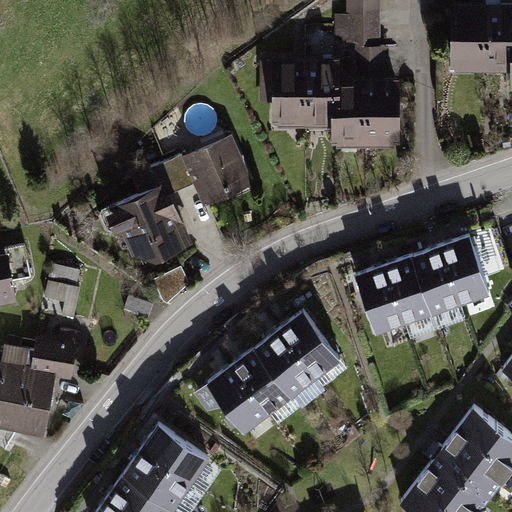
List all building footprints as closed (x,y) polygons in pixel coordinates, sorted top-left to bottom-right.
[(356,45),(357,84),(389,83),(389,51),(381,51),(381,2),(347,2),(347,18),(337,18),(337,46),(356,45)] [(483,78),(511,77),(511,6),(490,7),(482,7),(483,78)] [(483,78),(482,7),(455,8),(450,8),(451,79),(483,78)] [(337,130),(336,83),(336,57),(305,58),(306,131),(337,130)] [(306,131),(305,58),(270,59),(272,132),(306,131)] [(370,152),(370,84),(357,84),(336,83),(337,130),(336,152),(370,152)] [(370,152),(399,153),(399,83),(389,83),(370,84),(370,152)] [(234,135),(168,165),(181,195),(194,190),(207,216),(260,192),(234,135)] [(168,165),(147,175),(154,189),(102,213),(113,239),(121,236),(137,272),(192,247),(171,200),(181,195),(168,165)] [(491,299),(471,239),(441,249),(462,309),(491,299)] [(462,309),(441,249),(412,258),(433,319),(462,309)] [(0,304),(15,302),(6,254),(0,254),(0,304)] [(433,319),(412,258),(383,268),(403,329),(433,319)] [(48,278),(77,284),(80,267),(51,261),(48,278)] [(188,279),(182,264),(152,277),(166,301),(188,279)] [(403,329),(383,268),(354,278),(374,338),(403,329)] [(74,314),(81,285),(77,284),(48,278),(45,294),(64,298),(61,312),(74,314)] [(154,302),(127,293),(123,308),(150,316),(154,302)] [(342,364),(304,314),(279,332),(317,383),(342,364)] [(71,375),(80,330),(61,326),(59,338),(35,333),(33,343),(29,367),(55,372),(71,375)] [(317,383),(279,332),(254,351),(293,401),(317,383)] [(29,367),(33,343),(3,338),(0,356),(0,421),(18,426),(29,367)] [(293,401),(254,351),(230,369),(268,420),(293,401)] [(511,360),(502,374),(511,381),(511,360)] [(43,430),(55,372),(29,367),(18,426),(43,430)] [(268,420),(230,369),(205,388),(243,438),(268,420)] [(480,511),(511,470),(511,439),(473,410),(399,507),(406,511),(480,511)] [(210,460),(157,426),(140,451),(192,485),(210,460)] [(192,485),(140,451),(123,476),(175,511),(192,485)] [(173,511),(175,511),(123,476),(106,501),(121,511),(173,511)] [(121,511),(106,501),(97,511),(121,511)]
